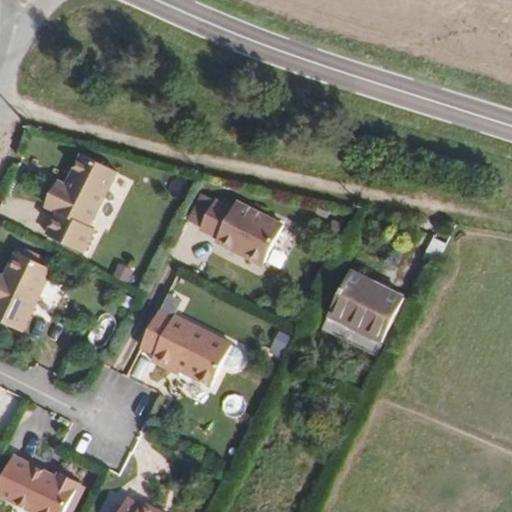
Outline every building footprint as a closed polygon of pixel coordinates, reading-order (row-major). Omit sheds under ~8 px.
[(86,228),(114,173),(80,155),(63,187),(55,182),(42,207),(55,213),(44,235),(80,254),(91,230),(86,228)] [(226,208),(208,199),(194,228),(212,237),(210,240),(232,251),(233,247),(239,250),(241,255),(254,261),(259,259),(277,223),(230,200),(226,208)] [(431,237),(424,258),(439,263),(446,242),(431,237)] [(50,268),(15,252),(0,283),(0,282),(0,320),(22,331),(50,268)] [(360,343),(388,285),(351,267),(323,325),(360,343)] [(400,290),(388,285),(360,343),(373,349),(400,290)] [(169,317),(155,310),(138,346),(152,353),(151,356),(209,384),(220,361),(225,363),(236,362),(240,353),(234,344),(171,313),(169,317)] [(284,355),(292,337),(280,331),(271,349),(284,355)] [(58,476),(15,455),(0,484),(0,493),(36,511),(66,511),(81,482),(61,471),(58,476)] [(143,504),(128,498),(121,511),(159,511),(160,510),(144,502),(143,504)]
